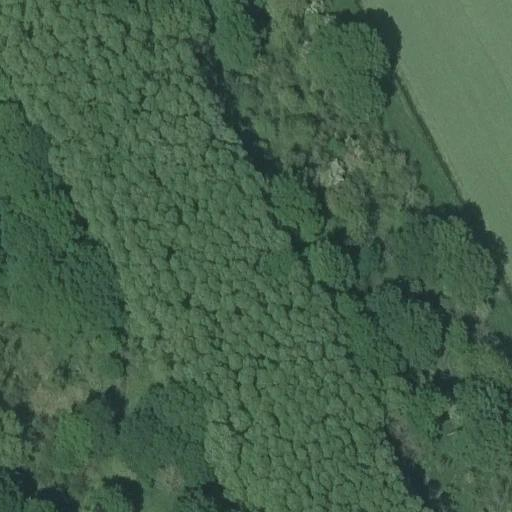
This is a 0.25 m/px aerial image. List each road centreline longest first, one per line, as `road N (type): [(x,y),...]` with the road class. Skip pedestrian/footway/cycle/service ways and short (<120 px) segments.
road 1 (track): [(411,511),(145,0)]
road 2 (track): [(326,0),(511,349)]
